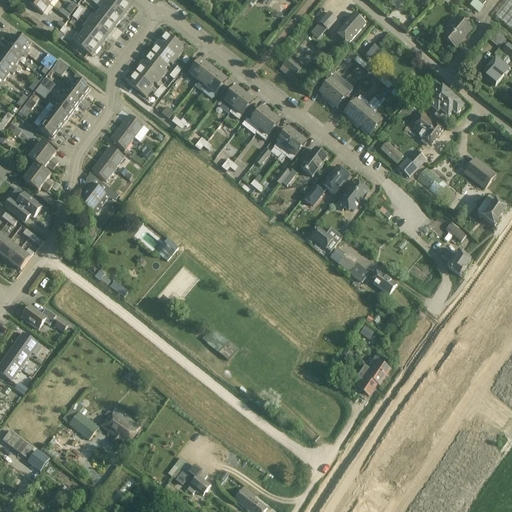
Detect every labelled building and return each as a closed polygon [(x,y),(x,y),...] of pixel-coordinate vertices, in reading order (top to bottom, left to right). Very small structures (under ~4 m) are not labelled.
[(49,6),(41,0),(26,0),(25,2),(42,15),(49,6)] [(104,0),(103,2),(123,18),(132,7),(125,1),(124,2),(121,0),(104,0)] [(474,0),(475,0),(470,6),(479,14),(484,8),(483,7),(488,0),(474,0)] [(511,0),(508,0),(495,17),(511,30),(511,0)] [(100,11),(98,14),(115,28),(123,18),(103,2),(98,9),(100,11)] [(80,8),(76,13),(80,16),(84,11),(80,8)] [(319,24),(328,32),(337,21),(329,13),(319,24)] [(93,15),(87,22),(108,38),(115,28),(98,14),(95,17),(93,15)] [(339,42),(346,48),(366,26),(353,15),(336,34),(337,34),(337,35),(342,39),(339,42)] [(442,37),(455,49),(471,30),(457,19),(442,37)] [(85,30),(82,34),(100,48),(108,38),(87,22),(82,29),(85,30)] [(511,48),(508,45),(505,43),(507,41),(496,31),(488,40),(499,50),(494,55),(502,62),(505,64),(510,59),(511,61),(511,48)] [(166,32),(157,44),(178,59),(183,53),(181,51),(183,47),(173,39),(174,38),(166,32)] [(100,48),(82,34),(80,37),(77,35),(72,42),(92,58),(100,48)] [(18,36),(12,44),(27,56),(30,53),(27,51),(31,46),(18,36)] [(12,44),(6,53),(19,62),(22,58),(25,59),(27,56),(12,44)] [(157,44),(150,54),(167,68),(170,64),(172,66),(178,59),(157,44)] [(378,49),(371,45),(362,57),(368,62),(378,49)] [(6,53),(0,60),(0,61),(15,72),(17,69),(15,67),(19,62),(6,53)] [(150,54),(142,63),(162,79),(167,73),(165,71),(167,68),(150,54)] [(186,57),(182,62),(186,66),(190,61),(186,57)] [(353,62),(358,66),(362,61),(357,57),(353,62)] [(283,66),(284,66),(296,77),(303,70),(290,58),(283,66)] [(495,88),(509,70),(495,59),(485,73),(488,75),(484,80),(495,88)] [(0,61),(0,73),(7,79),(10,74),(12,76),(15,72),(0,61)] [(190,76),(199,82),(210,68),(211,67),(205,62),(203,63),(201,61),(197,66),(190,76)] [(362,61),(358,66),(371,76),(375,72),(362,61)] [(142,63),(134,73),(152,87),(154,84),(157,86),(162,79),(142,63)] [(197,66),(193,63),(184,74),(188,77),(190,76),(197,66)] [(174,72),(178,76),(182,71),(178,67),(174,72)] [(210,68),(199,82),(204,86),(200,91),(203,94),(219,73),(213,69),(212,70),(210,68)] [(170,77),(174,81),(178,76),(174,72),(170,77)] [(375,72),(371,76),(384,86),(388,82),(375,72)] [(134,73),(126,84),(146,99),(152,93),(149,91),(152,87),(134,73)] [(219,73),(203,94),(212,101),(227,82),(224,80),(225,78),(219,73)] [(76,80),(84,86),(87,83),(76,75),(74,78),(76,80)] [(76,80),(70,87),(85,98),(90,91),(84,86),(76,80)] [(331,81),(320,95),(323,97),(321,98),(327,103),(340,88),(331,81)] [(388,82),(384,86),(389,90),(393,86),(388,82)] [(454,100),(443,90),(442,91),(433,83),(427,91),(436,99),(429,107),(434,111),(432,114),(436,116),(434,118),(442,124),(447,118),(448,118),(452,113),(457,116),(463,109),(461,108),(462,107),(454,100)] [(43,88),(40,86),(37,91),(39,93),(43,96),(46,91),(43,88)] [(70,87),(65,94),(79,105),(85,98),(70,87)] [(158,92),(162,95),(166,90),(162,87),(158,92)] [(349,96),(340,88),(327,103),(333,108),(335,107),(337,109),(349,96)] [(225,103),(233,109),(233,110),(246,94),(240,89),(238,91),(236,89),(225,103)] [(395,100),(402,105),(406,101),(399,96),(399,95),(394,91),(390,95),(396,99),(395,100)] [(162,95),(158,92),(154,97),(158,100),(162,95)] [(65,94),(60,101),(74,112),(79,105),(65,94)] [(233,110),(233,109),(229,114),(239,121),(253,102),(251,100),(252,99),(246,94),(233,110)] [(24,96),(20,101),(24,104),(28,99),(24,96)] [(33,96),(30,100),(32,103),(33,102),(36,105),(39,100),(33,96)] [(346,119),(352,124),(369,105),(360,97),(345,116),(347,118),(346,119)] [(60,101),(54,108),(69,119),(74,112),(60,101)] [(369,105),(352,124),(358,129),(359,128),(361,130),(362,130),(373,116),(377,111),(369,105)] [(54,108),(49,115),(64,126),(69,119),(54,108)] [(168,121),(173,114),(167,109),(162,115),(168,121)] [(251,123),(260,130),(272,115),(266,110),(265,111),(262,109),(251,123)] [(427,148),(430,145),(431,146),(444,130),(436,124),(435,125),(430,121),(431,120),(419,111),(413,117),(417,121),(415,124),(415,126),(413,131),(420,135),(419,137),(423,140),(420,143),(427,148)] [(172,123),(177,127),(180,123),(185,117),(182,115),(182,116),(179,113),(177,117),(178,118),(176,119),(172,123)] [(8,114),(1,124),(6,127),(13,118),(8,114)] [(49,115),(44,122),(58,133),(64,126),(49,115)] [(260,130),(256,135),(265,142),(280,123),(277,121),(278,120),(272,115),(260,130)] [(362,130),(361,130),(360,131),(367,136),(368,135),(370,137),(382,123),(373,116),(362,130)] [(130,117),(120,129),(134,139),(143,127),(130,117)] [(8,131),(18,138),(22,132),(17,128),(19,125),(15,122),(13,125),(12,125),(8,131)] [(58,133),(44,122),(38,130),(53,141),(58,133)] [(180,123),(177,127),(182,131),(186,127),(180,123)] [(134,139),(120,129),(111,141),(125,152),(134,139)] [(274,149),(283,156),(299,135),(293,131),(291,132),(289,130),(274,149)] [(299,135),(283,156),(292,163),(306,144),(304,142),(305,140),(299,135)] [(207,143),(202,140),(198,144),(203,148),(207,143)] [(207,143),(203,148),(209,152),(212,148),(207,143)] [(380,151),(397,166),(404,158),(387,143),(380,151)] [(41,144),(35,152),(56,168),(59,164),(53,159),(56,155),(41,144)] [(111,148),(101,160),(115,171),(124,159),(111,148)] [(261,168),(271,155),(266,150),(256,163),(261,168)] [(327,160),(326,159),(327,158),(320,153),(319,154),(315,151),(301,170),(306,174),(305,174),(307,175),(312,179),(318,171),(319,172),(324,166),(323,165),(327,160)] [(56,168),(35,152),(29,160),(36,166),(36,165),(44,171),(47,167),(53,172),(56,168)] [(417,152),(408,161),(417,171),(418,170),(418,171),(426,162),(417,152)] [(101,160),(92,173),(106,183),(115,171),(101,160)] [(417,171),(408,161),(407,160),(398,169),(399,170),(396,172),(401,176),(403,174),(409,180),(417,171)] [(475,160),(464,175),(485,191),(496,176),(475,160)] [(233,165),(228,161),(225,165),(230,169),(233,165)] [(30,174),(51,190),(57,194),(61,188),(56,184),(54,186),(47,181),(51,176),(44,171),(36,165),(36,166),(30,174)] [(233,165),(230,169),(235,173),(238,169),(233,165)] [(314,187),(304,201),(313,208),(327,190),(335,196),(349,178),(346,175),(347,173),(342,169),(341,171),(337,168),(319,191),(314,187)] [(285,169),(274,183),(279,187),(290,173),(285,169)] [(292,171),(282,184),(287,188),(297,175),(292,171)] [(51,190),(30,174),(23,182),(38,193),(42,189),(48,194),(51,190)] [(259,186),(254,182),(251,186),(256,190),(259,186)] [(353,213),(369,193),(356,182),(336,207),(342,212),(346,207),(353,213)] [(92,185),(78,203),(95,215),(99,215),(102,211),(101,208),(102,208),(109,199),(115,203),(119,198),(120,199),(123,195),(119,192),(116,195),(102,185),(98,190),(92,185)] [(259,186),(256,190),(261,194),(264,190),(259,186)] [(297,188),(287,189),(288,198),(298,196),(297,188)] [(31,215),(34,218),(42,209),(25,195),(16,206),(11,201),(5,209),(24,224),(31,215)] [(483,220),(494,228),(506,210),(496,203),(496,202),(490,198),(477,216),(484,220),(483,220)] [(2,219),(8,224),(12,219),(6,214),(2,219)] [(12,219),(8,224),(14,228),(17,223),(12,219)] [(446,231),(461,243),(467,237),(452,224),(446,231)] [(326,250),(333,241),(318,230),(312,238),(326,250)] [(26,231),(23,235),(29,240),(32,235),(26,231)] [(0,235),(0,255),(9,243),(0,235)] [(32,235),(29,240),(35,244),(38,240),(32,235)] [(179,249),(167,240),(164,243),(176,253),(179,249)] [(9,243),(0,255),(10,264),(20,251),(9,243)] [(20,251),(10,264),(21,272),(34,254),(29,251),(25,256),(20,251)] [(441,257),(451,265),(448,269),(460,278),(471,262),(459,253),(456,258),(446,251),(441,257)] [(357,268),(353,265),(338,254),(332,261),(351,276),(357,268)] [(362,285),(368,277),(357,269),(351,277),(362,285)] [(101,271),(95,278),(99,282),(105,275),(101,271)] [(370,281),(374,284),(373,285),(389,297),(397,286),(381,275),(380,276),(376,273),(370,281)] [(127,293),(114,283),(109,289),(122,299),(127,293)] [(30,307),(21,319),(38,331),(44,323),(50,327),(56,318),(45,310),(42,316),(30,307)] [(59,321),(54,329),(63,335),(69,328),(59,321)] [(23,335),(14,348),(29,358),(38,346),(23,335)] [(234,357),(234,344),(225,343),(225,357),(234,357)] [(347,361),(356,348),(351,344),(341,357),(347,362),(347,361)] [(14,348),(5,360),(21,371),(29,358),(14,348)] [(5,360),(0,366),(0,374),(11,383),(21,371),(5,360)] [(368,395),(376,384),(379,386),(390,370),(378,362),(372,372),(366,368),(358,379),(362,381),(357,388),(368,395)] [(145,384),(137,377),(131,384),(134,386),(135,387),(139,391),(140,389),(146,394),(151,387),(146,383),(145,384)] [(26,391),(17,385),(13,390),(22,397),(26,391)] [(75,405),(66,416),(62,421),(69,426),(89,442),(99,430),(79,414),(82,410),(75,405)] [(111,429),(108,433),(115,438),(112,442),(117,445),(120,441),(126,446),(130,440),(132,441),(135,437),(133,436),(140,426),(115,409),(107,419),(111,429)] [(176,482),(175,482),(182,488),(190,479),(183,473),(182,474),(174,467),(168,475),(176,482)] [(196,481),(190,488),(191,488),(188,492),(193,496),(196,492),(203,497),(211,487),(199,478),(201,475),(193,469),(189,475),(196,481)] [(219,481),(223,484),(229,477),(225,474),(219,481)] [(63,485),(51,501),(58,507),(71,491),(63,485)] [(168,485),(164,491),(172,497),(176,492),(168,485)] [(256,498),(244,489),(234,502),(248,511),(265,511),(267,510),(254,500),(256,498)]
